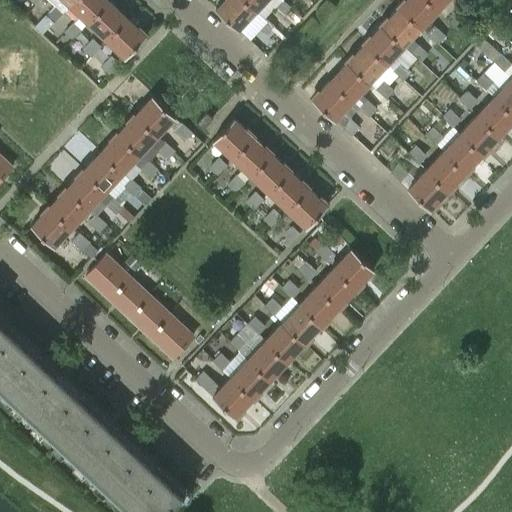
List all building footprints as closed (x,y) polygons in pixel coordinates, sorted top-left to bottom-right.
[(64,11),(64,10),(70,4),(73,0),(50,0),(54,4),(44,14),(53,23),(64,11)] [(107,0),(73,0),(70,4),(88,21),(107,0)] [(127,16),(109,0),(107,0),(88,21),(106,38),(127,16)] [(245,0),(223,0),(216,8),(250,40),(260,29),(254,23),(262,15),(256,9),(245,0)] [(245,0),(256,9),(264,0),(245,0)] [(276,0),(272,5),(283,16),(285,14),(291,8),(291,7),(283,0),(276,0)] [(437,8),(428,0),(402,0),(398,5),(420,26),(437,8)] [(444,0),(428,0),(437,8),(444,0)] [(420,26),(398,5),(381,24),(403,45),(420,26)] [(463,18),(451,6),(443,15),(455,26),(463,18)] [(300,18),(291,8),(285,14),(294,24),(300,18)] [(274,25),(263,15),(262,15),(254,23),(260,29),(266,34),(274,25)] [(125,56),(146,34),(127,16),(106,38),(125,56)] [(63,31),(65,33),(72,40),(82,28),(74,20),(63,31)] [(381,24),(364,42),(386,63),(403,45),(381,24)] [(446,35),(434,25),(426,33),(437,44),(446,35)] [(81,49),(90,57),(101,45),(92,37),(81,49)] [(364,42),(347,60),(369,81),(386,63),(364,42)] [(409,52),(420,63),(428,54),(417,43),(409,52)] [(500,53),(492,61),(493,62),(504,72),(509,77),(510,77),(511,78),(511,63),(500,53)] [(110,54),(100,66),(108,74),(119,62),(110,54)] [(347,60),(330,78),(352,99),(369,81),(347,60)] [(400,61),(392,70),(403,81),(411,72),(400,61)] [(493,95),(511,112),(511,78),(510,77),(509,77),(504,72),(493,62),(484,72),(483,71),(475,80),(486,90),(492,96),(493,95)] [(352,99),(330,78),(312,97),(334,118),(352,99)] [(383,79),(375,88),(386,99),(394,90),(383,79)] [(458,98),(469,109),(478,100),(466,89),(458,98)] [(152,95),(135,114),(156,134),(157,134),(167,123),(173,129),(172,130),(184,141),(193,132),(181,121),(180,122),(174,116),(152,95)] [(498,134),(511,118),(511,112),(493,95),(492,96),(476,113),(498,134)] [(366,98),(357,106),(369,117),(377,108),(366,98)] [(445,120),(452,127),(461,118),(449,107),(440,116),(445,120)] [(206,112),(201,117),(196,123),(202,129),(212,118),(206,112)] [(481,152),(498,134),(476,113),(459,131),(481,152)] [(135,114),(118,132),(139,153),(149,142),(156,134),(135,114)] [(340,125),(352,136),(360,126),(348,116),(340,125)] [(213,139),(232,157),(253,134),(234,117),(213,139)] [(432,125),(423,134),(435,145),(443,137),(432,125)] [(459,131),(442,150),(464,170),(481,152),(459,131)] [(118,132),(100,150),(122,171),(132,161),(139,153),(118,132)] [(149,142),(155,149),(167,159),(168,159),(175,151),(164,140),(157,134),(156,134),(149,142)] [(271,151),(253,134),(232,157),(250,174),(271,151)] [(426,155),(415,144),(407,153),(419,163),(426,155)] [(100,150),(83,168),(105,189),(122,171),(100,150)] [(447,188),(464,170),(442,150),(441,150),(425,168),(447,188)] [(250,174),(269,191),(289,169),(271,151),(250,174)] [(0,176),(11,165),(0,154),(0,176)] [(216,176),(227,164),(218,156),(207,167),(216,176)] [(146,158),(138,167),(150,177),(158,168),(146,158)] [(389,171),(401,182),(409,173),(397,162),(389,171)] [(83,168),(66,187),(88,207),(105,189),(83,168)] [(430,207),(447,188),(425,168),(408,187),(430,207)] [(308,186),(289,169),(269,191),(287,208),(308,186)] [(226,185),(234,193),(245,181),(237,173),(226,185)] [(129,176),(121,185),(133,196),(141,187),(129,176)] [(308,186),(287,208),(306,226),(327,203),(308,186)] [(66,187),(49,205),(71,225),(72,225),(88,207),(66,187)] [(253,210),(263,198),(255,190),(244,202),(253,210)] [(104,203),(116,214),(124,205),(112,194),(104,203)] [(32,224),(54,244),(71,225),(49,205),(32,224)] [(273,207),(262,219),(271,227),(282,215),(273,207)] [(95,213),(87,222),(99,232),(107,224),(95,213)] [(281,236),(289,243),(289,244),(300,233),(291,224),(281,236)] [(70,240),(82,250),(89,243),(90,241),(78,231),(70,240)] [(334,253),(323,242),(315,251),(326,262),(334,253)] [(352,248),(334,266),(356,287),(373,268),(352,248)] [(85,274),(108,295),(127,274),(105,253),(85,274)] [(132,254),(126,260),(135,268),(140,262),(132,254)] [(308,280),(317,271),(305,260),(297,269),(308,280)] [(338,305),(356,287),(334,266),(317,285),(338,305)] [(127,274),(108,295),(129,315),(149,294),(127,274)] [(300,289),(288,279),(280,288),(291,298),(300,289)] [(321,324),(338,305),(317,285),(299,303),(321,324)] [(129,315),(151,335),(170,314),(149,294),(129,315)] [(275,316),(283,307),(271,297),(263,305),(275,316)] [(304,342),(321,324),(299,303),(282,321),(304,342)] [(0,386),(133,511),(164,511),(188,487),(0,309),(0,386)] [(170,314),(151,335),(173,356),(192,334),(170,314)] [(254,315),(248,321),(246,323),(258,334),(266,326),(254,315)] [(287,360),(304,342),(282,321),(265,339),(287,360)] [(240,353),(248,344),(237,333),(229,341),(240,353)] [(269,378),(287,360),(265,339),(248,358),(269,378)] [(223,371),(231,362),(220,352),(211,360),(223,371)] [(252,396),(269,378),(248,358),(230,376),(252,396)] [(234,415),(252,396),(230,376),(220,386),(202,370),(194,379),(212,395),(234,415)]
